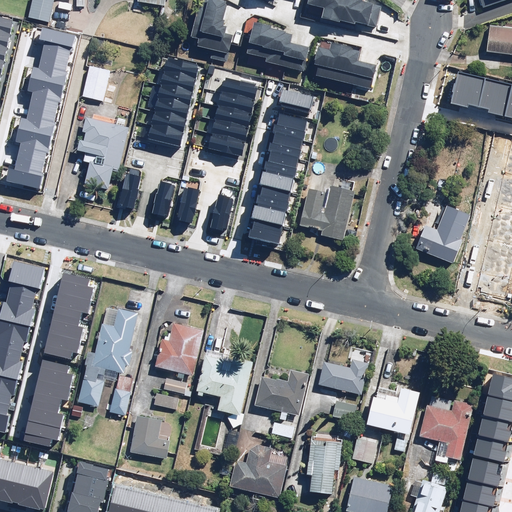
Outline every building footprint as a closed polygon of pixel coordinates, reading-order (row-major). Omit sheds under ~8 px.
[(54,0),(33,0),(31,17),(51,20),(54,0)] [(200,39),(198,52),(213,54),(212,60),(230,63),(233,43),(230,42),(232,26),(228,25),(231,0),(205,0),(205,6),(199,5),(194,38),(200,39)] [(343,20),(371,26),(376,4),(366,2),(366,0),(311,0),(310,5),(327,8),(324,19),(343,23),(343,20)] [(478,0),(464,0),(465,12),(479,10),(478,0)] [(59,16),(56,15),(55,22),(68,25),(71,12),(60,9),(59,16)] [(0,16),(0,30),(12,33),(15,20),(0,16)] [(268,62),(307,71),(312,48),(295,44),(297,33),(275,28),(275,25),(257,21),(249,53),(269,57),(268,62)] [(511,27),(488,25),(486,51),(511,53),(511,27)] [(0,30),(0,44),(9,46),(12,33),(0,30)] [(321,66),(319,74),(373,88),(379,66),(360,61),(362,52),(352,50),(352,47),(333,42),(332,50),(321,47),(317,65),(321,66)] [(0,44),(0,58),(6,60),(9,46),(0,44)] [(170,56),(166,69),(201,78),(204,64),(170,56)] [(33,60),(16,57),(12,82),(29,85),(33,60)] [(112,69),(91,65),(84,97),(106,101),(112,69)] [(166,69),(163,83),(198,91),(201,78),(166,69)] [(225,77),(222,91),(257,99),(260,85),(225,77)] [(163,83),(160,96),(195,104),(198,91),(163,83)] [(286,90),(283,104),(313,110),(316,96),(286,90)] [(222,91),(219,104),(254,112),(257,99),(222,91)] [(28,155),(51,161),(62,114),(50,111),(52,100),(23,94),(13,136),(31,140),(28,155)] [(160,96),(156,109),(191,118),(195,104),(160,96)] [(509,107),(489,103),(483,125),(504,130),(509,107)] [(219,104),(216,118),(251,126),(254,112),(219,104)] [(156,109),(153,123),(188,131),(191,118),(156,109)] [(282,115),(253,233),(280,240),(309,121),(282,115)] [(130,126),(87,117),(81,149),(88,151),(85,163),(92,164),(88,187),(111,192),(116,169),(121,170),(130,126)] [(216,118),(213,132),(248,140),(251,126),(216,118)] [(153,123),(150,136),(185,145),(188,131),(153,123)] [(213,132),(210,145),(245,153),(248,140),(213,132)] [(129,172),(120,203),(134,207),(142,175),(129,172)] [(176,183),(162,180),(154,213),(169,216),(176,183)] [(186,185),(179,217),(194,220),(200,188),(186,185)] [(346,240),(356,193),(333,188),(332,193),(310,189),(303,225),(323,230),(322,235),(346,240)] [(235,196),(219,193),(212,227),(228,230),(235,196)] [(506,199),(483,198),(483,221),(479,221),(474,240),(477,241),(468,261),(489,270),(501,244),(511,247),(511,225),(505,224),(506,199)] [(417,250),(456,264),(465,239),(463,239),(472,215),(447,206),(438,229),(427,225),(417,250)] [(40,288),(46,266),(16,259),(9,287),(37,293),(39,287),(40,288)] [(35,305),(37,293),(9,287),(3,314),(33,321),(36,306),(35,305)] [(63,356),(79,359),(84,331),(56,326),(58,312),(42,308),(32,364),(44,367),(45,360),(62,363),(63,356)] [(131,367),(135,349),(132,349),(139,312),(121,308),(118,326),(103,323),(97,353),(90,352),(80,403),(101,407),(107,380),(118,382),(120,372),(126,374),(128,366),(131,367)] [(28,341),(33,321),(3,314),(0,326),(0,342),(24,348),(26,340),(28,341)] [(205,331),(175,324),(170,340),(164,339),(158,366),(194,375),(205,331)] [(21,359),(24,348),(0,342),(0,371),(20,376),(23,360),(21,359)] [(232,371),(223,370),(225,361),(230,362),(232,354),(210,350),(201,392),(224,397),(221,412),(243,417),(255,360),(235,355),(232,371)] [(323,362),(320,386),(343,389),(342,392),(365,395),(369,362),(354,360),(353,366),(323,362)] [(282,418),(288,420),(289,414),(301,417),(310,375),(292,370),(289,382),(264,376),(257,406),(283,413),(282,418)] [(15,394),(20,376),(0,371),(0,399),(11,402),(13,394),(15,394)] [(134,379),(120,376),(113,414),(127,416),(134,379)] [(193,391),(187,390),(188,384),(163,379),(161,389),(186,394),(186,395),(192,397),(193,391)] [(75,386),(53,381),(46,411),(69,416),(75,386)] [(412,435),(422,393),(404,388),(400,404),(375,398),(369,425),(412,435)] [(180,398),(158,394),(156,406),(178,409),(180,398)] [(8,413),(11,402),(0,399),(0,428),(7,430),(11,414),(8,413)] [(358,405),(337,401),(334,417),(355,421),(358,405)] [(428,405),(421,437),(442,442),(439,457),(463,462),(476,405),(456,401),(454,411),(428,405)] [(511,498),(511,494),(511,481),(502,480),(506,462),(509,462),(511,447),(511,415),(487,410),(477,456),(484,457),(476,498),(497,503),(499,495),(511,498)] [(161,420),(138,417),(134,452),(166,456),(168,439),(159,438),(161,420)] [(296,427),(276,423),(274,434),(294,438),(296,427)] [(410,437),(398,435),(396,450),(408,452),(410,437)] [(343,443),(312,440),(309,474),(314,474),(313,493),(335,495),(337,470),(341,470),(343,443)] [(379,444),(359,440),(355,459),(375,463),(379,444)] [(238,461),(232,486),(281,497),(290,460),(271,456),(273,448),(252,444),(247,464),(238,461)] [(0,459),(0,500),(5,501),(14,463),(0,459)] [(83,460),(78,480),(107,487),(112,468),(83,460)] [(27,466),(14,463),(5,501),(12,503),(12,502),(18,503),(27,466)] [(42,469),(27,466),(18,503),(18,505),(32,508),(42,469)] [(440,511),(452,474),(428,467),(413,511),(440,511)] [(42,469),(32,508),(40,510),(40,509),(44,510),(53,472),(42,469)] [(390,511),(397,485),(354,475),(346,511),(347,511),(390,511)] [(78,480),(73,500),(102,507),(107,487),(78,480)] [(64,511),(67,496),(56,494),(53,511),(64,511)] [(73,500),(69,511),(101,511),(102,507),(73,500)]
